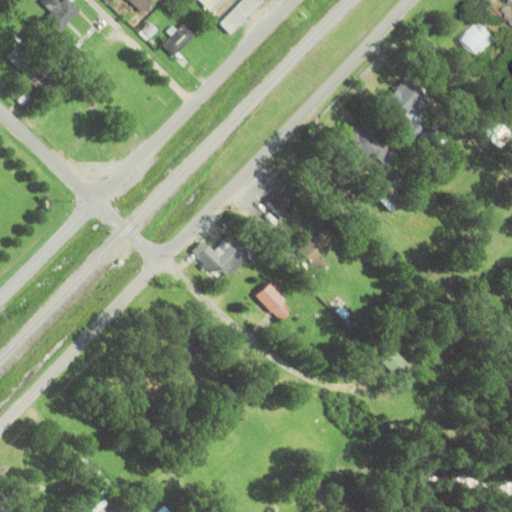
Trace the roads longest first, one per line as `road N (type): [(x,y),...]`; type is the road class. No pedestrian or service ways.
road 1 (residential): [(5,511),(0,506),(162,259),(410,0)]
road 2 (tertiary): [(97,201),(292,0)]
road 3 (residential): [(162,259),(291,369),(355,386)]
road 4 (tertiary): [(97,201),(0,109)]
road 5 (tertiary): [(0,293),(97,201)]
